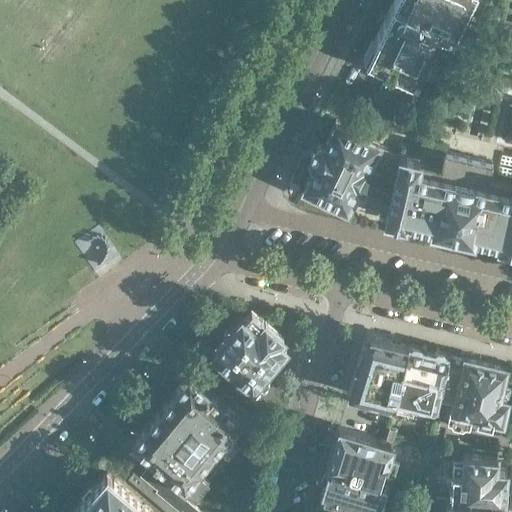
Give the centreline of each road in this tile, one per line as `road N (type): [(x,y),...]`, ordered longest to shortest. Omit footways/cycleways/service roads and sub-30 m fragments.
road 1 (residential): [(245,207),(511,273)]
road 2 (residential): [(275,511),(341,289)]
road 3 (residential): [(245,207),(348,0)]
road 4 (residential): [(341,289),(225,261),(245,207)]
road 5 (residential): [(511,325),(341,289)]
